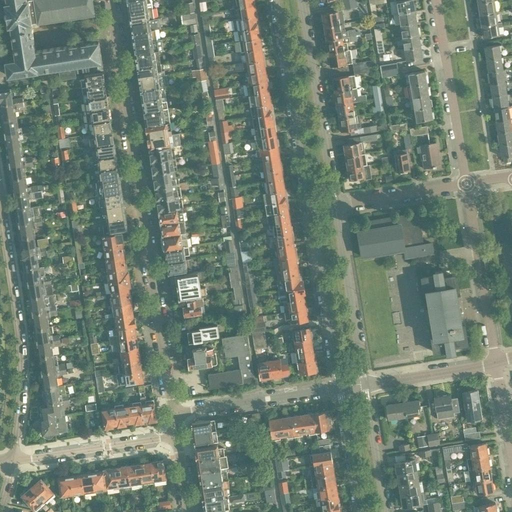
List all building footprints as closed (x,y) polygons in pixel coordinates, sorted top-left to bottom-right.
[(75,76),(85,74),(93,73),(103,71),(102,66),(101,59),(98,44),(61,50),(61,49),(35,53),(32,28),(31,25),(36,24),(37,26),(94,17),(91,0),(32,0),(27,1),(27,0),(4,0),(5,6),(3,7),(4,13),(6,26),(6,31),(9,31),(13,63),(3,65),(6,81),(37,76),(58,72),(60,81),(76,79),(75,76)] [(150,0),(130,0),(127,1),(129,11),(152,8),(150,0)] [(254,0),(232,0),(234,9),(238,8),(254,6),(253,1),(255,1),(254,0)] [(403,0),(397,1),(390,2),(392,15),(399,13),(415,11),(412,0),(403,0)] [(478,3),(480,14),(496,12),(494,0),(478,3)] [(193,3),(184,4),(186,15),(194,13),(193,3)] [(232,9),(229,10),(230,16),(235,15),(236,20),(257,16),(256,9),(255,10),(254,6),(238,8),(234,9),(232,9)] [(152,8),(129,11),(131,22),(149,19),(154,18),(152,8)] [(338,11),(322,14),(324,27),(340,24),(344,24),(341,10),(338,11)] [(415,11),(399,13),(400,25),(417,22),(415,11)] [(480,14),(482,26),(497,23),(496,12),(480,14)] [(194,13),(186,15),(180,15),(182,26),(189,25),(196,24),(194,13)] [(208,14),(201,15),(208,58),(214,57),(208,14)] [(236,20),(233,20),(235,31),(238,30),(257,27),(257,23),(258,23),(257,16),(236,20)] [(149,19),(131,22),(132,33),(155,29),(160,28),(158,18),(154,18),(149,19)] [(417,22),(400,25),(402,37),(418,34),(417,22)] [(497,23),(482,26),(483,38),(499,35),(498,28),(502,27),(501,23),(497,23)] [(196,24),(189,25),(191,34),(197,32),(196,24)] [(340,24),(324,27),(326,40),(342,37),(356,35),(355,30),(345,31),(344,24),(340,24)] [(257,27),(238,30),(238,31),(239,41),(243,40),(261,38),(260,31),(258,31),(257,27)] [(155,29),(132,33),(134,43),(153,40),(157,40),(155,29)] [(418,34),(402,37),(404,49),(420,46),(418,34)] [(198,35),(190,36),(192,46),(200,45),(198,35)] [(342,37),(326,40),(328,53),(344,51),(348,50),(347,43),(357,41),(356,35),(342,37)] [(239,41),(241,52),(261,49),(260,45),(262,44),(261,38),(243,40),(239,41)] [(153,40),(134,43),(135,54),(155,51),(158,50),(163,50),(162,39),(157,40),(153,40)] [(200,45),(192,46),(194,60),(195,60),(202,58),(200,45)] [(499,45),(485,47),(487,60),(501,57),(499,45)] [(420,46),(404,49),(406,61),(422,58),(420,46)] [(261,49),(241,52),(245,52),(245,55),(241,55),(243,63),(264,59),(263,53),(262,53),(261,49)] [(155,51),(135,54),(137,67),(161,64),(158,50),(155,51)] [(328,54),(327,55),(327,60),(329,61),(330,61),(331,67),(350,63),(352,63),(352,64),(356,63),(355,59),(352,60),(350,50),(348,50),(344,51),(328,53),(328,54)] [(501,57),(487,60),(489,72),(503,70),(501,57)] [(202,58),(195,60),(197,70),(204,69),(202,58)] [(264,59),(243,63),(244,70),(248,70),(248,73),(264,70),(266,70),(264,59)] [(356,63),(352,64),(353,69),(367,67),(374,66),(373,60),(356,63)] [(380,66),(381,72),(397,69),(396,63),(380,66)] [(161,64),(137,67),(139,78),(165,74),(164,71),(162,71),(161,64)] [(204,69),(197,70),(191,71),(192,78),(196,78),(197,82),(205,81),(204,69)] [(397,69),(381,72),(382,78),(398,75),(397,69)] [(503,70),(489,72),(491,84),(504,82),(506,82),(504,69),(503,70)] [(264,70),(248,73),(250,84),(268,81),(267,74),(265,74),(264,70)] [(86,78),(81,79),(82,87),(105,84),(103,71),(93,73),(85,74),(86,78)] [(408,74),(410,86),(426,83),(424,71),(408,74)] [(165,74),(139,78),(141,89),(164,86),(168,85),(166,74),(165,74)] [(348,76),(332,79),(335,92),(350,89),(357,88),(355,75),(348,76)] [(205,81),(197,82),(198,93),(201,92),(207,91),(205,81)] [(250,84),(246,84),(248,95),(252,95),(268,92),(267,88),(269,88),(268,81),(250,84)] [(504,82),(491,84),(492,96),(506,94),(504,82)] [(408,98),(412,98),(428,95),(426,83),(410,86),(406,87),(408,98)] [(105,84),(82,87),(83,95),(84,99),(107,95),(105,84)] [(379,84),(373,85),(375,99),(382,97),(379,84)] [(164,86),(141,89),(142,100),(166,97),(165,90),(164,86)] [(229,99),(228,88),(213,90),(215,101),(222,100),(229,99)] [(334,92),(333,94),(334,99),(335,100),(336,105),(337,105),(353,102),(359,101),(366,100),(365,95),(358,96),(357,88),(350,89),(335,92),(334,92)] [(10,89),(0,90),(0,105),(23,102),(23,98),(12,99),(10,89)] [(252,95),(248,95),(250,106),(254,105),(271,102),(270,96),(269,96),(268,92),(252,95)] [(506,94),(492,96),(494,109),(508,106),(506,94)] [(107,95),(84,99),(85,103),(86,110),(109,107),(107,95)] [(412,98),(414,110),(430,107),(428,95),(412,98)] [(166,97),(142,100),(144,111),(167,108),(166,101),(166,97)] [(382,97),(375,99),(377,112),(384,111),(382,97)] [(224,110),(222,100),(215,101),(217,112),(224,110)] [(23,102),(0,105),(0,117),(2,117),(3,121),(7,120),(8,118),(16,117),(15,109),(17,109),(17,107),(24,106),(23,102)] [(254,105),(250,106),(252,117),(256,116),(271,114),(271,109),(273,109),(271,102),(254,105)] [(353,102),(337,105),(339,118),(355,116),(353,102)] [(508,106),(494,109),(496,121),(510,118),(511,118),(511,110),(511,106),(508,106)] [(109,107),(86,110),(86,114),(87,122),(110,119),(109,107)] [(430,107),(414,110),(416,122),(432,119),(430,107)] [(167,108),(144,111),(146,126),(169,122),(168,112),(167,108)] [(256,116),(252,117),(253,128),(257,127),(275,124),(274,117),(272,118),(271,114),(256,116)] [(355,116),(339,118),(341,132),(350,130),(361,128),(359,115),(355,116)] [(7,120),(3,121),(5,135),(29,131),(28,126),(21,127),(20,123),(17,123),(16,117),(8,118),(7,120)] [(510,118),(496,121),(498,133),(511,131),(510,118)] [(110,119),(87,122),(89,130),(93,129),(94,133),(113,131),(112,126),(110,119)] [(227,126),(227,121),(219,122),(220,133),(228,132),(233,131),(233,125),(227,126)] [(169,122),(146,126),(148,137),(172,134),(170,122),(169,122)] [(390,126),(391,132),(407,129),(406,123),(390,126)] [(259,134),(254,135),(255,139),(275,136),(274,131),(276,131),(275,124),(257,127),(259,134)] [(410,129),(411,136),(428,133),(427,126),(410,129)] [(511,130),(511,131),(498,133),(500,145),(511,143),(511,130)] [(29,131),(5,135),(7,149),(12,148),(13,150),(21,148),(20,138),(22,137),(30,136),(29,131)] [(94,137),(90,138),(91,146),(96,145),(114,143),(113,135),(113,131),(94,133),(94,137)] [(228,132),(220,133),(222,145),(230,144),(228,132)] [(172,134),(148,137),(150,149),(174,145),(181,144),(179,133),(172,134)] [(345,157),(364,154),(363,142),(377,140),(376,134),(360,137),(361,142),(343,145),(345,157)] [(397,172),(410,170),(407,153),(412,152),(409,134),(403,135),(406,150),(394,151),(396,165),(395,165),(396,170),(397,170),(397,172)] [(275,136),(255,139),(255,142),(256,150),(279,146),(277,139),(276,140),(275,136)] [(420,153),(421,160),(423,160),(425,168),(440,165),(436,142),(421,145),(422,153),(420,153)] [(96,149),(92,150),(93,158),(97,157),(116,155),(114,143),(96,145),(96,149)] [(511,143),(500,145),(502,158),(503,157),(504,162),(511,161),(511,156),(511,143)] [(174,145),(150,149),(151,161),(173,158),(175,157),(174,149),(174,145)] [(279,146),(256,150),(258,157),(260,157),(260,160),(263,160),(279,157),(278,153),(280,153),(279,146)] [(8,153),(6,153),(7,165),(32,161),(32,157),(25,158),(24,156),(22,156),(21,148),(13,150),(12,148),(7,149),(8,153)] [(345,157),(347,169),(367,165),(365,154),(364,154),(345,157)] [(97,157),(93,158),(93,162),(95,170),(99,169),(118,166),(116,155),(97,157)] [(173,158),(151,161),(153,172),(174,169),(177,169),(176,161),(175,157),(173,158)] [(263,163),(259,164),(260,172),(282,168),(281,161),(279,162),(279,157),(263,160),(263,163)] [(32,161),(7,165),(9,176),(11,176),(12,180),(17,179),(18,177),(26,176),(24,168),(26,168),(26,166),(33,165),(32,161)] [(356,181),(355,179),(364,178),(364,180),(372,179),(369,165),(367,165),(347,169),(349,180),(351,180),(351,182),(356,181)] [(100,173),(95,173),(96,181),(119,178),(118,166),(99,169),(100,173)] [(237,187),(233,166),(226,167),(229,188),(237,187)] [(282,168),(260,172),(264,171),(266,182),(282,179),(282,175),(283,175),(282,168)] [(174,169),(153,172),(155,186),(176,183),(179,183),(178,175),(175,176),(174,169)] [(17,179),(12,180),(14,194),(38,191),(43,190),(43,185),(37,186),(30,187),(30,186),(27,187),(26,176),(18,177),(17,179)] [(119,178),(96,181),(97,188),(99,196),(122,192),(119,178)] [(266,182),(262,182),(263,187),(266,186),(267,193),(286,190),(285,183),(283,183),(282,179),(266,182)] [(176,183),(155,186),(157,198),(178,195),(181,194),(180,187),(177,187),(176,183)] [(237,187),(229,188),(231,199),(237,198),(238,198),(237,187)] [(267,193),(264,193),(265,204),(270,203),(286,201),(285,197),(287,196),(286,190),(267,193)] [(38,191),(14,194),(16,209),(21,208),(23,209),(30,208),(29,197),(32,197),(39,195),(38,191)] [(97,196),(95,196),(96,200),(97,200),(99,199),(100,207),(105,207),(123,204),(122,192),(99,196),(97,196)] [(178,195),(157,198),(159,210),(183,206),(182,198),(179,199),(178,195)] [(270,203),(265,204),(266,207),(267,215),(289,211),(288,205),(287,205),(286,201),(270,203)] [(106,213),(101,213),(103,221),(107,221),(125,218),(123,204),(105,207),(106,213)] [(17,212),(15,213),(17,224),(42,220),(41,216),(40,217),(39,215),(41,215),(39,207),(30,208),(23,209),(21,208),(16,209),(17,212)] [(242,208),(233,210),(234,220),(240,219),(243,219),(242,208)] [(177,209),(159,212),(161,224),(184,221),(182,209),(177,209)] [(289,211),(267,215),(269,223),(269,226),(274,225),(289,223),(289,218),(291,218),(289,211)] [(363,223),(356,224),(357,231),(362,258),(404,251),(405,258),(433,253),(431,243),(422,245),(420,227),(428,226),(427,222),(428,222),(426,212),(381,220),(382,228),(365,231),(363,223)] [(221,215),(223,227),(230,226),(228,214),(221,215)] [(107,224),(103,225),(104,233),(127,230),(125,218),(107,221),(107,224)] [(42,220),(17,224),(19,240),(24,239),(25,237),(35,236),(34,228),(36,228),(35,226),(42,225),(42,220)] [(184,221),(161,224),(163,236),(180,234),(186,233),(184,221)] [(274,225),(269,226),(270,230),(274,229),(275,236),(293,233),(292,226),(290,227),(289,223),(274,225)] [(122,233),(102,236),(104,247),(122,244),(121,240),(123,240),(122,233)] [(180,234),(163,236),(165,250),(188,247),(187,239),(186,233),(180,234)] [(276,243),(272,244),(273,247),(293,244),(292,240),(294,240),(293,233),(275,236),(276,243)] [(24,239),(19,240),(20,250),(22,251),(22,254),(46,250),(44,238),(37,239),(38,246),(36,246),(34,236),(35,236),(25,237),(24,239)] [(233,252),(231,240),(224,242),(226,254),(233,252)] [(244,241),(239,242),(240,253),(250,251),(251,251),(249,240),(244,241)] [(122,244),(104,247),(106,259),(125,256),(124,249),(122,249),(122,244)] [(293,244),(273,247),(273,248),(274,248),(275,251),(276,250),(278,258),(296,255),(295,248),(294,248),(293,244)] [(188,247),(165,250),(167,262),(185,259),(185,255),(189,255),(188,247)] [(23,256),(22,258),(23,268),(29,268),(31,269),(39,267),(37,257),(41,256),(47,255),(46,250),(22,254),(23,256)] [(250,251),(240,253),(242,264),(250,263),(252,262),(250,251)] [(278,258),(273,259),(275,269),(281,268),(297,266),(296,262),(298,262),(296,255),(278,258)] [(125,256),(106,259),(108,270),(125,267),(124,263),(126,263),(125,256)] [(185,259),(167,262),(169,274),(175,273),(187,271),(192,270),(191,267),(190,258),(185,259)] [(250,263),(242,264),(246,286),(254,285),(250,263)] [(29,268),(23,268),(26,284),(51,280),(50,275),(45,276),(44,266),(40,267),(39,267),(31,269),(29,268)] [(281,268),(275,269),(277,281),(283,280),(300,277),(299,270),(297,270),(297,266),(281,268)] [(125,267),(108,270),(110,282),(129,279),(128,272),(126,272),(125,267)] [(245,315),(237,267),(230,268),(231,272),(229,273),(231,289),(234,288),(234,292),(232,293),(234,307),(235,316),(245,315)] [(176,275),(178,287),(200,284),(199,280),(204,279),(203,271),(176,275)] [(467,344),(464,326),(461,327),(456,294),(459,294),(456,276),(443,278),(442,272),(434,273),(435,276),(422,278),(426,306),(429,305),(432,325),(430,325),(434,353),(447,351),(448,354),(455,353),(455,352),(468,350),(467,344)] [(283,280),(277,281),(279,291),(304,287),(302,281),(301,281),(300,277),(283,280)] [(129,279),(110,282),(111,293),(129,291),(128,286),(130,286),(129,279)] [(51,280),(26,284),(27,295),(30,295),(30,299),(35,298),(36,296),(44,295),(46,295),(53,294),(51,284),(51,280)] [(200,284),(178,287),(179,300),(206,295),(205,287),(200,288),(200,284)] [(254,285),(246,286),(249,308),(257,306),(254,285)] [(304,287),(279,291),(281,302),(284,302),(288,301),(304,298),(303,294),(305,294),(304,287)] [(129,291),(111,293),(113,305),(132,302),(131,295),(129,295),(129,291)] [(35,298),(30,299),(32,313),(56,309),(56,304),(54,294),(53,294),(46,295),(44,295),(36,296),(35,298)] [(187,300),(188,307),(184,307),(185,316),(205,312),(203,298),(187,300)] [(288,301),(284,302),(285,305),(286,312),(307,309),(306,302),(304,303),(304,298),(288,301)] [(112,313),(105,314),(106,318),(116,316),(134,313),(132,302),(113,305),(114,305),(115,312),(111,312),(112,313)] [(56,309),(32,313),(35,327),(39,327),(41,328),(49,326),(47,316),(50,316),(50,315),(57,314),(56,309)] [(307,309),(286,312),(287,320),(291,319),(291,323),(307,320),(306,316),(308,316),(307,309)] [(134,313),(116,316),(118,328),(136,325),(134,313)] [(264,323),(263,316),(250,318),(251,325),(264,323)] [(211,337),(219,336),(217,319),(191,323),(192,331),(187,332),(189,343),(211,340),(211,337)] [(113,335),(109,336),(109,341),(136,336),(134,326),(136,325),(118,328),(112,329),(113,335)] [(35,331),(33,332),(35,343),(60,339),(59,335),(54,336),(52,326),(49,326),(41,328),(39,327),(35,327),(35,331)] [(309,328),(293,330),(294,341),(312,338),(311,332),(309,332),(309,328)] [(252,333),(253,340),(265,338),(264,331),(252,333)] [(224,352),(225,352),(226,357),(238,355),(241,369),(208,374),(210,388),(254,382),(247,334),(222,338),(224,352)] [(136,336),(109,341),(110,344),(115,343),(116,351),(121,350),(138,348),(136,336)] [(253,340),(254,346),(260,345),(266,344),(265,338),(253,340)] [(312,338),(294,341),(296,352),(312,350),(312,345),(313,345),(312,338)] [(60,339),(35,343),(37,355),(39,354),(39,358),(44,358),(45,356),(53,355),(52,346),(54,346),(54,344),(61,343),(60,339)] [(189,358),(188,358),(190,368),(216,364),(216,362),(215,355),(214,354),(213,354),(212,349),(207,350),(206,346),(187,349),(189,358)] [(138,348),(121,350),(123,361),(139,359),(138,348)] [(312,350),(296,352),(298,363),(316,360),(315,353),(313,354),(312,350)] [(44,358),(39,358),(42,373),(66,369),(65,364),(58,365),(56,354),(53,355),(45,356),(44,358)] [(123,361),(118,362),(120,373),(125,373),(141,370),(139,359),(123,361)] [(279,359),(269,361),(271,377),(275,376),(275,378),(282,377),(281,366),(279,359)] [(316,360),(298,363),(299,371),(300,374),(317,372),(316,360)] [(271,377),(269,361),(257,363),(260,381),(267,379),(267,378),(271,377)] [(281,366),(282,377),(289,376),(288,365),(281,366)] [(66,369),(42,373),(44,387),(48,386),(50,387),(58,386),(56,375),(60,375),(59,374),(66,373),(66,369)] [(120,373),(117,374),(118,385),(126,384),(143,381),(141,370),(125,373),(120,373)] [(44,391),(42,391),(44,402),(69,398),(68,395),(65,395),(64,385),(60,385),(58,386),(50,387),(48,386),(44,387),(44,391)] [(477,390),(463,393),(467,420),(474,419),(475,422),(479,421),(479,418),(481,418),(477,390)] [(450,395),(434,397),(437,419),(454,416),(453,413),(459,412),(457,398),(451,399),(450,395)] [(140,397),(141,401),(144,423),(144,421),(148,420),(148,422),(157,421),(154,399),(146,401),(145,396),(140,397)] [(44,405),(41,405),(43,418),(64,415),(63,406),(62,407),(62,405),(70,403),(69,398),(44,402),(44,405)] [(418,400),(402,403),(404,416),(413,415),(413,416),(420,414),(421,414),(418,400)] [(131,423),(135,422),(136,424),(144,423),(141,401),(128,403),(128,406),(131,423)] [(404,416),(402,403),(386,405),(388,419),(390,419),(390,420),(396,418),(404,416)] [(118,427),(126,425),(126,424),(131,423),(128,406),(115,408),(118,427)] [(118,427),(115,408),(102,410),(105,429),(114,427),(114,426),(118,425),(118,427)] [(332,410),(313,413),(316,431),(334,428),(332,410)] [(259,413),(252,414),(252,417),(248,418),(249,425),(261,423),(259,413)] [(313,413),(303,415),(305,433),(316,431),(313,413)] [(43,418),(40,419),(43,435),(45,435),(46,436),(47,436),(47,437),(48,437),(49,437),(50,437),(51,436),(52,436),(52,435),(53,435),(53,434),(53,433),(55,433),(55,431),(57,431),(57,433),(67,431),(67,429),(67,427),(66,425),(64,415),(43,418)] [(303,415),(292,417),(295,435),(305,433),(303,415)] [(292,417),(281,418),(284,437),(295,435),(292,417)] [(284,437),(281,418),(269,420),(272,438),(284,437)] [(191,423),(193,434),(216,431),(214,420),(191,423)] [(216,431),(193,434),(195,445),(218,442),(216,431)] [(464,434),(465,440),(481,437),(479,431),(464,434)] [(266,438),(255,440),(256,449),(267,448),(266,438)] [(467,443),(442,447),(444,460),(445,462),(450,461),(450,459),(449,454),(466,451),(468,451),(467,446),(467,443)] [(468,451),(466,451),(467,458),(479,456),(480,457),(488,456),(486,443),(467,446),(468,451)] [(218,444),(195,447),(196,452),(197,460),(224,455),(223,448),(218,448),(218,444)] [(320,453),(312,454),(314,466),(332,462),(333,462),(331,451),(331,449),(330,444),(319,446),(319,449),(320,453)] [(420,452),(420,457),(430,455),(440,454),(439,448),(430,450),(420,452)] [(224,455),(197,460),(199,467),(198,467),(199,472),(221,468),(226,467),(228,467),(227,456),(225,456),(224,455)] [(407,460),(395,462),(397,474),(416,471),(414,456),(406,457),(407,460)] [(479,456),(467,458),(469,470),(474,469),(481,468),(482,469),(490,467),(488,456),(480,457),(479,456)] [(282,459),(275,460),(277,471),(284,470),(282,459)] [(163,460),(151,462),(154,482),(166,480),(163,460)] [(151,462),(140,464),(143,484),(154,482),(151,462)] [(314,466),(310,466),(312,477),(334,474),(334,472),(334,468),(333,468),(332,462),(314,466)] [(140,464),(128,466),(131,486),(143,484),(140,464)] [(128,466),(116,468),(119,488),(131,486),(128,466)] [(221,468),(199,472),(200,476),(201,483),(228,479),(227,471),(226,467),(221,468)] [(481,468),(474,469),(476,481),(483,480),(484,480),(492,479),(490,467),(482,469),(481,468)] [(104,469),(104,470),(107,489),(107,490),(119,488),(116,468),(104,469)] [(94,472),(93,472),(96,491),(107,489),(104,470),(99,471),(98,471),(95,471),(94,472)] [(284,470),(277,471),(278,479),(286,478),(285,470),(284,470)] [(416,471),(397,474),(399,485),(418,482),(416,471)] [(86,473),(81,474),(84,492),(96,491),(93,472),(91,472),(90,472),(87,472),(86,473)] [(71,476),(70,476),(73,494),(84,492),(81,474),(76,475),(75,474),(72,474),(71,476)] [(334,474),(312,477),(314,489),(318,488),(336,485),(335,480),(336,479),(335,476),(334,475),(334,474)] [(73,494),(70,476),(69,476),(67,475),(64,475),(63,477),(58,478),(61,496),(73,494)] [(41,479),(32,488),(44,501),(53,493),(41,479)] [(228,479),(201,483),(202,492),(203,500),(226,497),(226,496),(230,496),(229,488),(228,479)] [(483,480),(476,481),(478,494),(494,491),(492,479),(484,480),(483,480)] [(286,481),(279,483),(280,491),(287,490),(286,481)] [(418,482),(399,485),(401,496),(423,493),(424,492),(422,481),(418,482)] [(314,489),(313,489),(315,500),(320,499),(338,496),(337,495),(338,494),(337,491),(337,490),(336,485),(318,488),(314,489)] [(44,501),(32,488),(23,496),(34,509),(44,501)] [(275,500),(273,488),(264,489),(267,502),(275,500)] [(288,493),(281,494),(282,505),(289,504),(288,493)] [(423,493),(401,496),(403,508),(422,505),(427,504),(426,499),(424,500),(423,493)] [(226,497),(203,500),(204,505),(205,505),(205,511),(206,511),(229,508),(228,501),(231,501),(244,499),(243,494),(230,496),(226,496),(226,497)] [(451,497),(452,503),(464,501),(463,495),(451,497)] [(338,496),(320,499),(321,510),(339,507),(339,502),(339,501),(339,498),(338,497),(338,496)] [(169,501),(157,503),(158,510),(170,508),(169,501)] [(452,504),(453,510),(465,508),(464,502),(452,504)] [(479,506),(479,511),(496,511),(496,503),(479,506)]
